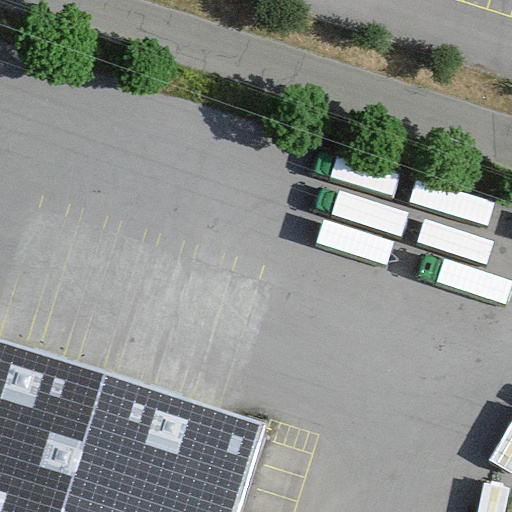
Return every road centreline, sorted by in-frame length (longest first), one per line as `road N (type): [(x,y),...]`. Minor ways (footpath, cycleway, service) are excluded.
road 1 (unknown): [(495,392),(14,210)]
road 2 (unclassified): [(511,140),(68,0)]
